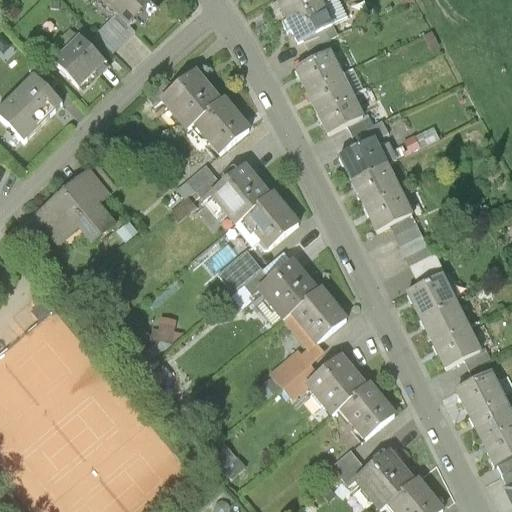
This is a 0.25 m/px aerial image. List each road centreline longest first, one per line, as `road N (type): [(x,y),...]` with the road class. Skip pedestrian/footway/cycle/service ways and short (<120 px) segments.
road 1 (residential): [(478,511),(219,7)]
road 2 (residential): [(219,7),(0,213)]
